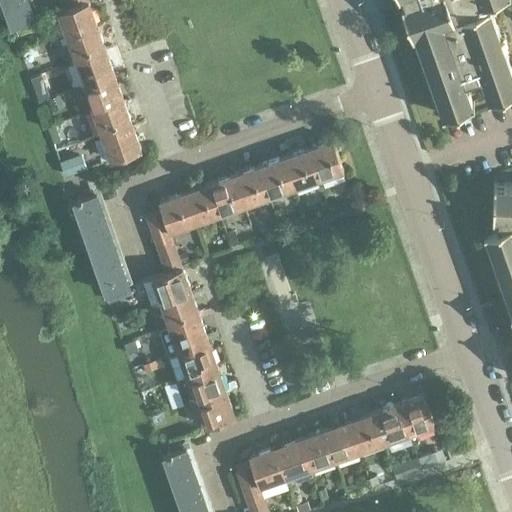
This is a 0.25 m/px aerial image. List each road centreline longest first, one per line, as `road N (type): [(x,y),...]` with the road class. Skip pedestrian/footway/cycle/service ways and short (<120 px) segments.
road 1 (residential): [(472,348),(379,93)]
road 2 (residential): [(266,422),(472,348)]
road 3 (residential): [(175,167),(379,93)]
road 4 (residential): [(140,258),(116,188),(175,167)]
road 5 (residential): [(229,511),(207,443),(266,422)]
road 6 (residential): [(511,471),(472,348)]
